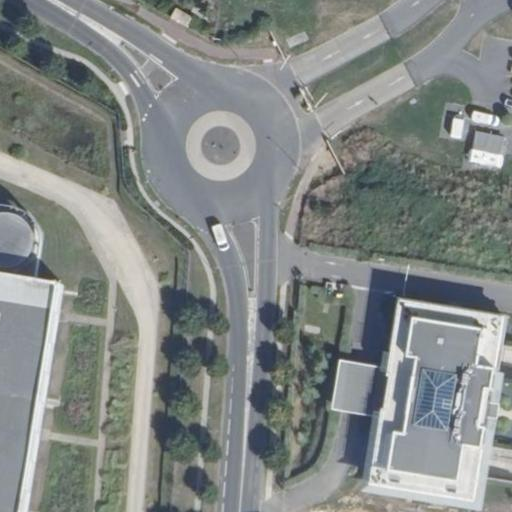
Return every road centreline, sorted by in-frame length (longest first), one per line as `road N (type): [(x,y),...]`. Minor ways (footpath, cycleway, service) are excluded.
road 1 (tertiary): [(247,408),(268,181)]
road 2 (tertiary): [(199,204),(236,274),(247,408)]
road 3 (tertiary): [(30,0),(114,54),(159,137)]
road 4 (tertiary): [(214,88),(74,0)]
road 5 (tertiary): [(268,181),(278,153),(268,114),(249,96),(214,88)]
